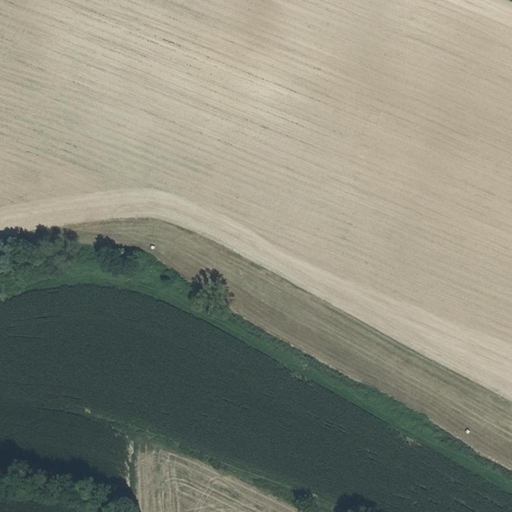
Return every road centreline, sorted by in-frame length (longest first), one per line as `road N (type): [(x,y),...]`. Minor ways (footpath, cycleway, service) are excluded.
road 1 (track): [(511,410),(171,229),(138,221),(0,236)]
road 2 (track): [(0,400),(118,420),(335,511)]
